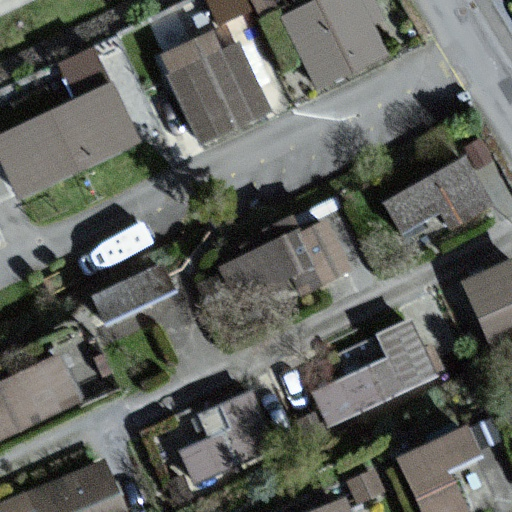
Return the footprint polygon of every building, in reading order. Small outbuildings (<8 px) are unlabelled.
[(337,8),(333,0),(324,0),(275,25),(311,97),(382,61),(352,1),(337,8)] [(263,113),(231,47),(225,49),(215,54),(206,36),(159,59),(167,76),(163,78),(195,145),(263,113)] [(90,40),(57,59),(73,87),(106,69),(90,40)] [(135,143),(104,84),(0,137),(0,168),(18,203),(135,143)] [(463,162),(460,164),(377,209),(407,263),(493,217),(465,166),(463,162)] [(341,274),(318,227),(227,272),(250,318),(341,274)] [(90,283),(101,314),(173,289),(162,258),(90,283)] [(511,345),(511,263),(456,287),(486,357),(511,345)] [(430,378),(402,324),(371,340),(383,363),(313,400),(329,431),(430,378)] [(0,441),(74,405),(51,360),(0,384),(0,441)] [(272,454),(244,399),(197,423),(208,444),(178,460),(195,493),(272,454)] [(485,511),(503,504),(468,430),(395,465),(417,511),(485,511)] [(119,511),(100,466),(94,468),(0,508),(0,511),(119,511)]
